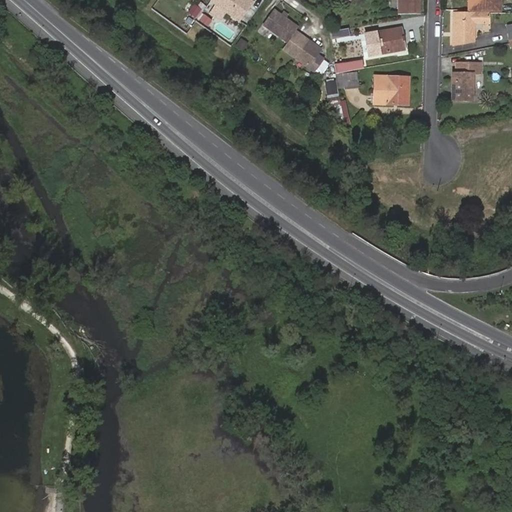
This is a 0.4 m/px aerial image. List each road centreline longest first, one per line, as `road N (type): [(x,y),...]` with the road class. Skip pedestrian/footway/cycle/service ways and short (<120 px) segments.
road 1 (primary): [(511,276),(471,287),(431,284),(233,178)]
road 2 (tertiary): [(233,178),(22,0)]
road 3 (tertiary): [(419,303),(233,178)]
road 4 (residential): [(434,0),(430,124),(439,158)]
